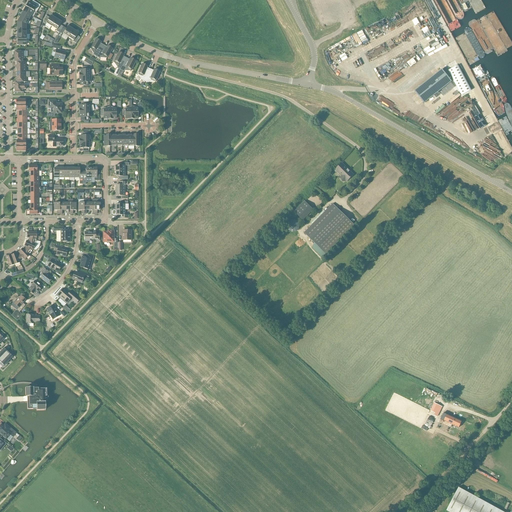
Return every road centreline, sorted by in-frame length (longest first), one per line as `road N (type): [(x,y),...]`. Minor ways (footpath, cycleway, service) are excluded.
road 1 (unclassified): [(511,192),(308,84)]
road 2 (tertiary): [(308,84),(182,61),(96,21)]
